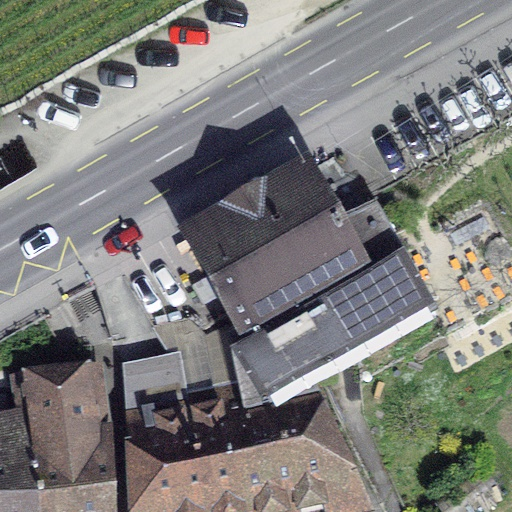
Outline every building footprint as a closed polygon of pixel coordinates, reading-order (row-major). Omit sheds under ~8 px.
[(188,240),(242,338),(232,344),(242,396),(309,384),(436,319),(360,182),(346,174),(334,156),(188,240)] [(132,511),(242,511),(219,401),(203,403),(200,361),(127,375),(132,511)] [(19,419),(33,511),(110,511),(109,489),(108,431),(91,432),(91,419),(99,415),(95,369),(14,380),(19,419)] [(219,401),(242,511),(362,511),(366,511),(309,384),(242,396),(219,401)] [(0,423),(0,511),(33,511),(19,419),(0,423)]
